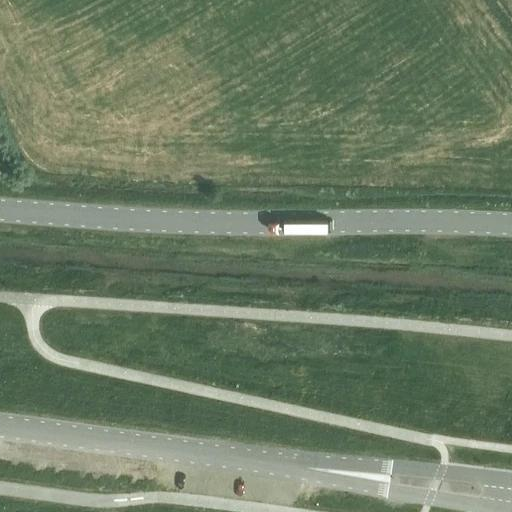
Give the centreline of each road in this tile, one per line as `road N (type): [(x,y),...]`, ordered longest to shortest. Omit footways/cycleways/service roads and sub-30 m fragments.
road 1 (tertiary): [(0,211),(202,224),(511,226)]
road 2 (unclassified): [(0,426),(300,467)]
road 3 (unclassified): [(300,467),(511,506)]
road 4 (unclassified): [(511,481),(438,469),(300,467)]
